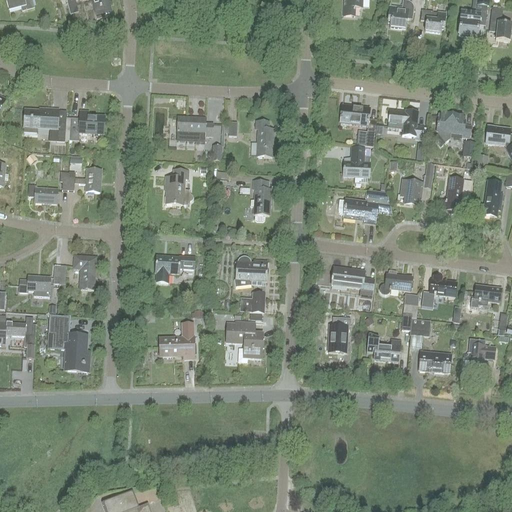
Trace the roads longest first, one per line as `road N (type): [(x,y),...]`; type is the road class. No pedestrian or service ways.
road 1 (secondary): [(511,415),(286,394)]
road 2 (residential): [(511,102),(304,79)]
road 3 (residential): [(304,90),(127,85)]
road 4 (secondary): [(286,394),(110,400)]
road 5 (residential): [(110,400),(119,234)]
road 6 (unclassified): [(297,243),(304,90)]
road 7 (unclassified): [(286,394),(297,243)]
road 8 (residential): [(119,234),(127,85)]
road 9 (residential): [(499,266),(484,236),(404,226),(387,254)]
road 10 (residential): [(127,85),(33,78),(0,60)]
